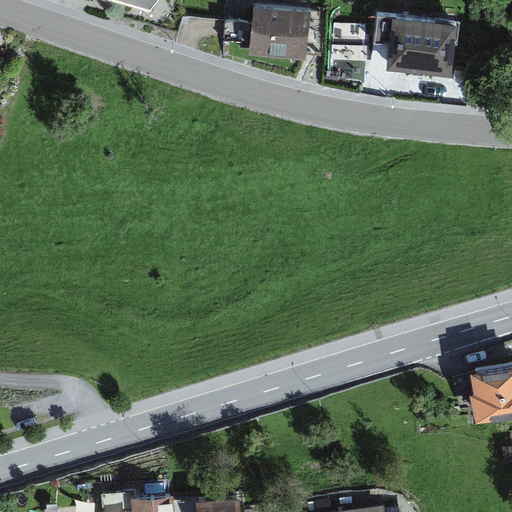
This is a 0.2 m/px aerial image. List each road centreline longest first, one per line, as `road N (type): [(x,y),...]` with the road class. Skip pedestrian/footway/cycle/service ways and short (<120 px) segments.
road 1 (secondary): [(511,317),(0,473)]
road 2 (tertiary): [(0,9),(290,103),(511,133)]
